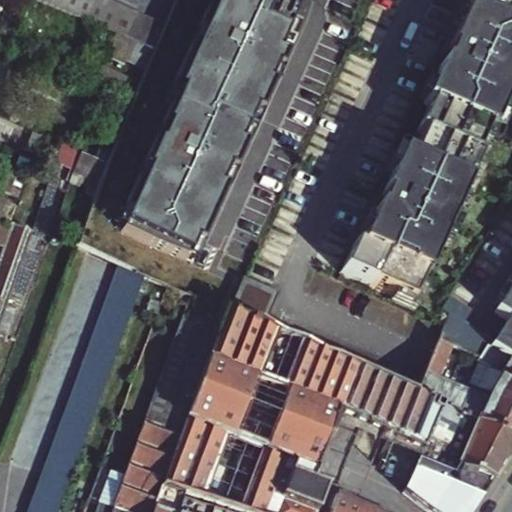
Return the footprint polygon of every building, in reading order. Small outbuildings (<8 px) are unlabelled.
[(163,25),(103,0),(28,0),(153,52),(163,25)] [(220,0),(120,233),(184,260),(193,241),(199,243),(223,188),(217,186),(224,168),(232,171),(243,145),(236,142),(250,108),(257,111),(270,81),(266,80),(273,64),(276,66),(281,54),(275,52),(284,31),(262,22),(271,0),(220,0)] [(511,2),(505,0),(467,0),(420,106),(426,108),(414,134),(419,136),(407,162),(397,158),(357,250),(351,248),(339,276),(408,306),(420,280),(422,281),(475,163),(471,161),(482,134),(487,137),(511,78),(511,2)] [(127,63),(146,70),(153,53),(134,45),(127,63)] [(0,321),(30,234),(10,226),(0,255),(0,321)] [(58,511),(106,382),(144,279),(117,269),(28,511),(58,511)] [(511,285),(493,316),(505,323),(488,351),(511,365),(511,285)] [(186,310),(188,303),(189,299),(185,297),(167,289),(163,300),(186,310)] [(151,511),(160,491),(161,491),(161,489),(224,317),(188,303),(186,310),(153,399),(112,511),(111,511),(151,511)] [(325,483),(313,478),(335,416),(336,416),(354,372),(263,332),(225,315),(224,317),(161,489),(233,511),(315,511),(324,490),(323,489),(325,483)] [(432,407),(511,441),(511,365),(488,351),(485,349),(476,366),(485,370),(476,392),(487,397),(484,403),(436,381),(451,349),(438,343),(437,343),(412,398),(432,407)] [(392,441),(419,453),(436,416),(429,413),(432,407),(412,398),(354,372),(336,416),(380,435),(386,438),(392,441)] [(423,511),(473,511),(511,451),(511,441),(432,407),(429,413),(436,416),(419,453),(392,441),(379,470),(395,477),(400,464),(412,469),(406,482),(401,495),(423,511)] [(395,477),(406,482),(412,469),(400,464),(395,477)] [(233,511),(161,489),(161,491),(160,491),(151,511),(233,511)] [(329,511),(378,511),(355,502),(336,495),(329,511)]
